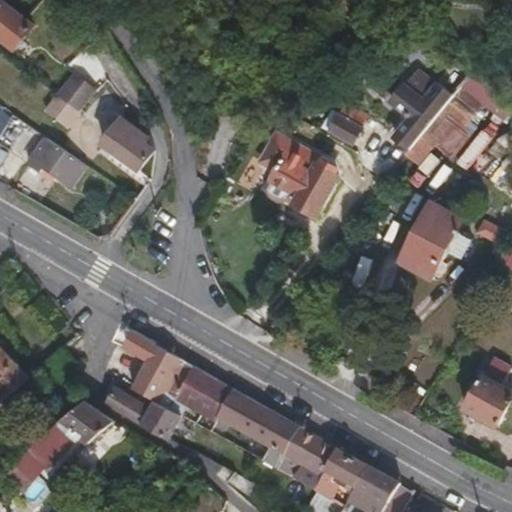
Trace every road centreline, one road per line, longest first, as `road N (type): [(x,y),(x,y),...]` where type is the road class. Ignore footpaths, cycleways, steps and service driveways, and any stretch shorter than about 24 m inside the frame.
road 1 (secondary): [(511,500),(96,271)]
road 2 (residential): [(96,271),(98,402)]
